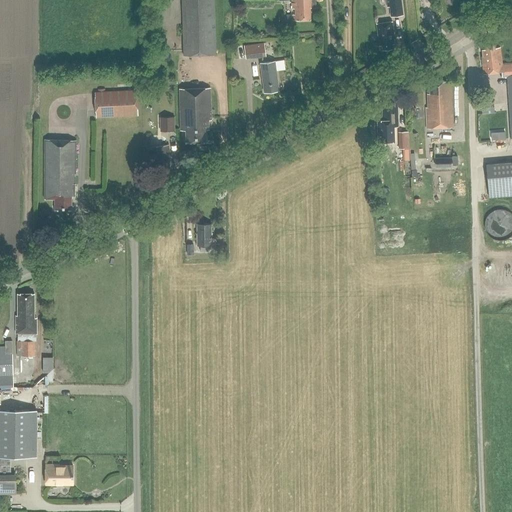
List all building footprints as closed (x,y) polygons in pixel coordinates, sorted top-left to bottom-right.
[(182,0),(184,56),(217,55),(215,0),(182,0)] [(322,0),(287,0),(287,1),(292,1),(293,21),(311,20),(310,8),(316,8),(316,1),(322,0)] [(403,15),(400,0),(386,0),(387,8),(389,7),(391,17),(403,15)] [(394,40),(392,22),(376,24),(379,46),(382,46),(383,49),(392,48),(392,44),(394,44),(393,40),(394,40)] [(239,47),(241,60),(267,56),(265,43),(239,47)] [(507,77),(511,138),(511,62),(502,64),(500,48),(495,48),(494,44),(485,46),(485,50),(482,50),(483,57),(481,57),(484,75),(501,72),(502,77),(507,77)] [(279,91),(275,62),(260,63),(264,93),(279,91)] [(453,128),(451,81),(429,82),(430,94),(427,94),(428,108),(426,108),(427,129),(453,128)] [(211,121),(210,88),(179,89),(180,131),(186,131),(186,142),(207,142),(206,130),(209,130),(209,121),(211,121)] [(96,93),(97,118),(139,116),(138,90),(96,93)] [(398,127),(397,107),(394,107),(394,103),(385,103),(386,107),(383,107),(383,127),(398,127)] [(482,104),(483,114),(495,113),(494,103),(482,104)] [(175,131),(174,117),(160,117),(161,132),(175,131)] [(495,139),(510,138),(510,130),(495,131),(495,139)] [(75,174),(76,174),(76,141),(44,140),(44,199),(55,199),(55,210),(71,211),(72,196),(75,196),(75,174)] [(169,145),(153,148),(147,148),(149,163),(155,162),(156,170),(159,169),(159,172),(169,171),(168,168),(172,168),(169,145)] [(436,158),(436,168),(452,168),(452,158),(436,158)] [(511,161),(486,164),(490,198),(511,195),(511,161)] [(197,246),(200,246),(200,251),(209,251),(209,246),(211,246),(211,224),(197,224),(197,246)] [(16,333),(18,333),(18,341),(17,341),(17,349),(22,349),(22,356),(34,356),(34,341),(36,341),(36,334),(36,318),(34,318),(34,294),(18,294),(18,316),(16,316),(16,333)] [(0,387),(13,387),(12,356),(11,341),(4,341),(4,347),(0,347),(0,387)] [(47,366),(56,366),(56,357),(48,356),(47,366)] [(36,411),(0,410),(0,456),(36,456),(36,411)] [(0,465),(11,466),(11,457),(0,456),(0,465)] [(63,468),(59,468),(59,465),(46,465),(46,484),(73,484),(73,466),(63,466),(63,468)] [(0,494),(16,494),(16,475),(0,475),(0,494)]
